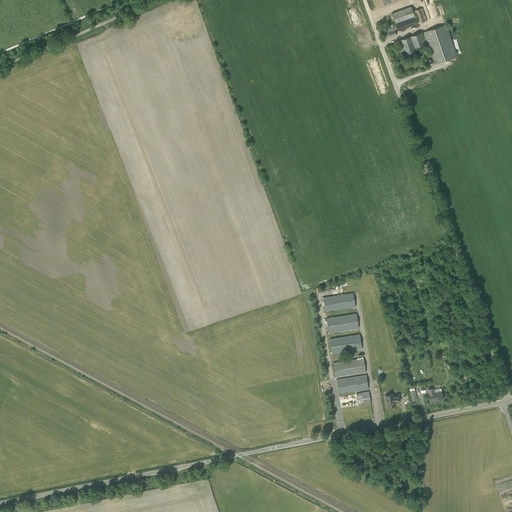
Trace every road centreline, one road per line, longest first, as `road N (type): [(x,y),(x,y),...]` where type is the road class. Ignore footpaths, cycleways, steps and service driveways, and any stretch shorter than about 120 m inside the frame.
road 1 (unclassified): [(0,502),(509,401)]
road 2 (unclassified): [(509,401),(370,18)]
road 3 (track): [(0,68),(162,0)]
